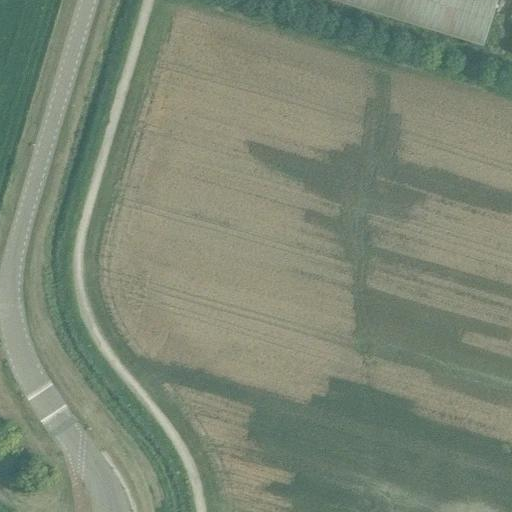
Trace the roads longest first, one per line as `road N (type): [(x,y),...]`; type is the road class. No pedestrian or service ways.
road 1 (unknown): [(137,0),(66,246),(64,294),(87,346),(183,468),(200,511)]
road 2 (unclassified): [(88,0),(8,298),(26,371),(102,485),(110,511)]
